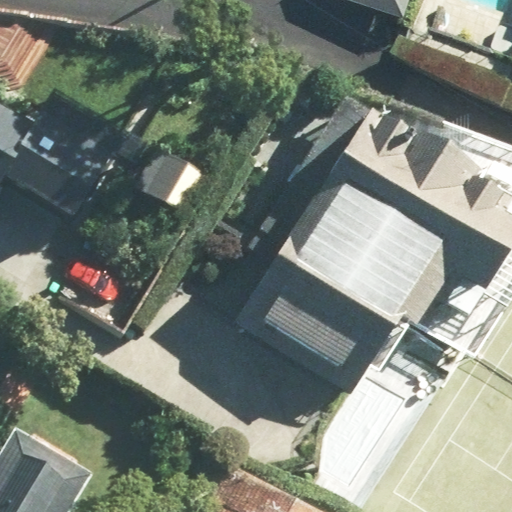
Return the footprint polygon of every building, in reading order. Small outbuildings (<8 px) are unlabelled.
[(420,0),(325,0),(410,29),(420,0)] [(67,41),(29,17),(0,61),(0,66),(36,90),(67,41)] [(115,158),(0,90),(0,194),(69,235),(115,158)] [(469,375),(511,302),(511,171),(437,127),(424,147),(339,97),(235,272),(262,288),(240,325),(364,398),(402,335),(469,375)] [(0,511),(65,511),(82,484),(4,438),(0,444),(0,511)] [(303,511),(222,468),(198,511),(303,511)]
